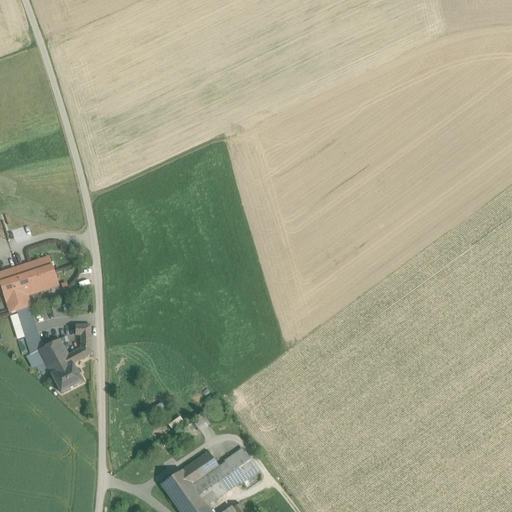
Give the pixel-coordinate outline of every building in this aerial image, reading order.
[(29,192),(27,199),(35,202),(37,196),(29,192)] [(49,259),(0,275),(0,277),(8,302),(26,296),(57,286),(49,259)] [(26,296),(8,302),(12,313),(18,311),(30,307),(26,296)] [(43,349),(30,307),(18,311),(31,355),(39,351),(43,349)] [(81,349),(69,356),(73,364),(73,365),(91,355),(91,326),(76,326),(76,336),(81,336),(81,349)] [(43,349),(39,351),(45,362),(49,371),(52,375),(73,364),(69,356),(60,340),(43,349)] [(39,351),(31,355),(37,366),(39,365),(45,362),(39,351)] [(32,369),(37,366),(31,355),(26,358),(32,369)] [(49,371),(45,362),(39,365),(44,374),(49,371)] [(73,364),(52,375),(61,393),(83,382),(73,365),(73,364)] [(193,396),(197,402),(205,398),(201,391),(193,396)] [(228,411),(225,403),(217,400),(209,402),(205,409),(205,417),(211,423),(219,423),(226,419),(228,411)] [(203,415),(193,422),(200,433),(210,426),(203,415)] [(219,467),(193,485),(208,506),(257,472),(243,451),(219,467)] [(209,453),(183,471),(193,485),(219,467),(209,453)] [(183,471),(183,470),(161,485),(179,511),(211,511),(208,506),(193,485),(183,471)]
